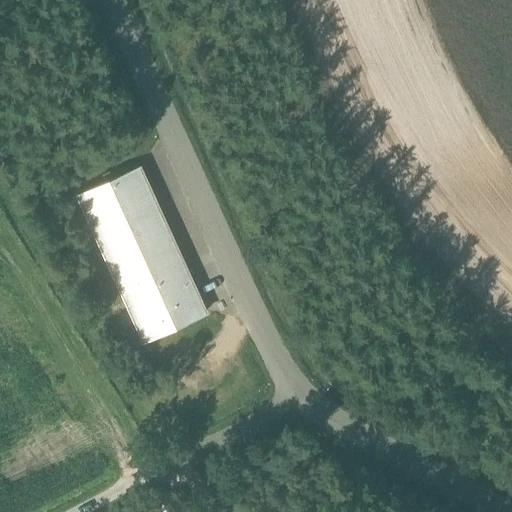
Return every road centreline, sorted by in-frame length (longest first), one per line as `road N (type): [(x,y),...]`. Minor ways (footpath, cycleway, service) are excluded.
road 1 (track): [(511,285),(420,192),(322,0)]
road 2 (unclassified): [(194,453),(80,511)]
